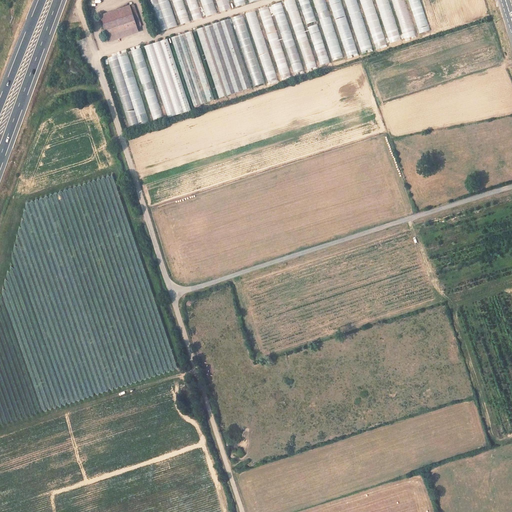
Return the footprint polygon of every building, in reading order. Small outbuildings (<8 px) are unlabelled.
[(176,27),(167,0),(149,0),(159,31),(176,27)] [(171,0),(179,25),(189,22),(182,0),(171,0)] [(231,9),(228,0),(215,0),(219,12),(231,9)] [(287,0),(285,1),(306,70),(316,67),(295,0),(287,0)] [(299,0),(305,25),(316,22),(310,0),(299,0)] [(313,0),(332,61),(343,58),(325,0),(313,0)] [(340,0),(328,0),(347,59),(358,55),(340,0)] [(344,0),(361,53),(372,50),(356,0),(344,0)] [(385,44),(372,0),(360,0),(374,50),(381,48),(380,46),(385,44)] [(388,0),(375,0),(389,45),(401,42),(388,0)] [(414,36),(404,0),(391,0),(402,39),(414,36)] [(429,30),(419,0),(407,0),(418,34),(429,30)] [(188,5),(193,21),(203,18),(197,2),(188,5)] [(303,73),(283,2),(269,5),(272,16),(276,15),(293,75),(303,73)] [(203,6),(205,16),(217,14),(214,3),(203,6)] [(134,4),(100,15),(108,37),(142,26),(134,4)] [(259,9),(274,61),(284,59),(269,6),(259,9)] [(246,13),(267,85),(277,82),(256,10),(246,13)] [(197,28),(217,98),(250,89),(231,19),(197,28)] [(308,27),(320,67),(330,64),(318,24),(308,27)] [(173,37),(192,107),(213,101),(194,31),(173,37)] [(168,39),(145,46),(166,118),(189,111),(168,39)] [(162,118),(141,48),(132,50),(153,121),(162,118)] [(147,123),(128,52),(109,57),(128,129),(147,123)] [(282,81),(286,80),(285,76),(290,75),(287,62),(277,65),(282,81)]
